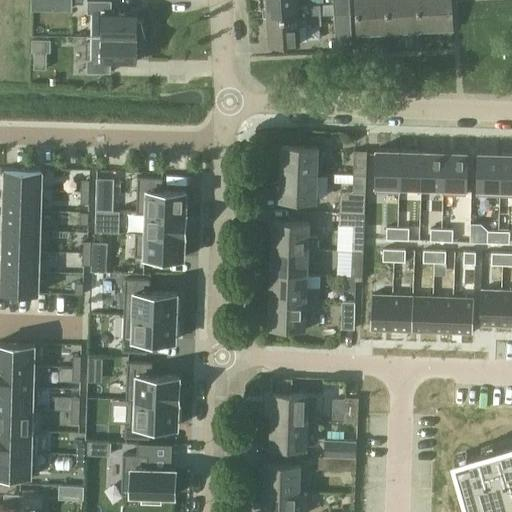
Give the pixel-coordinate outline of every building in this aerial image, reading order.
[(70,0),(29,0),(30,8),(70,9),(70,0)] [(87,34),(87,35),(146,36),(146,35),(145,35),(141,20),(138,20),(138,11),(111,11),(111,0),(87,0),(87,12),(92,12),(92,34),(87,34)] [(265,0),(266,16),(319,13),(319,3),(296,4),(296,0),(265,0)] [(332,0),(334,13),(350,12),(349,0),(332,0)] [(387,32),(385,0),(353,0),(356,33),(387,32)] [(417,0),(385,0),(387,32),(419,30),(417,0)] [(449,0),(417,0),(419,30),(451,28),(449,0)] [(350,12),(334,13),(335,38),(352,38),(350,12)] [(319,13),(266,16),(268,41),(298,39),(298,24),(320,23),(319,13)] [(146,36),(87,35),(87,36),(92,36),(91,58),(87,58),(87,71),(111,72),(111,60),(137,60),(137,51),(140,52),(145,36),(146,36)] [(43,65),(45,38),(31,38),(30,64),(43,65)] [(281,144),(280,171),(315,172),(316,145),(281,144)] [(0,147),(0,163),(9,163),(8,147),(0,147)] [(375,185),(399,186),(400,148),(377,148),(375,185)] [(399,186),(421,186),(422,149),(400,148),(399,186)] [(354,174),(366,175),(367,149),(355,149),(354,174)] [(444,150),(422,149),(421,186),(443,187),(444,150)] [(468,150),(444,150),(443,187),(467,188),(468,150)] [(476,188),(500,189),(501,151),(477,151),(476,188)] [(500,189),(511,189),(511,151),(501,151),(500,189)] [(5,167),(4,188),(41,189),(42,168),(5,167)] [(315,172),(280,171),(279,197),(314,198),(315,172)] [(340,191),(339,211),(365,212),(365,211),(366,175),(354,174),(353,191),(340,191)] [(138,176),(136,211),(185,213),(186,190),(162,189),(163,177),(138,176)] [(81,178),(81,190),(89,191),(90,178),(81,178)] [(4,188),(4,208),(41,209),(41,189),(4,188)] [(81,190),(81,202),(89,203),(89,191),(81,190)] [(97,198),(96,210),(106,210),(107,198),(97,198)] [(4,208),(3,229),(40,230),(41,209),(4,208)] [(96,210),(96,222),(106,222),(106,210),(96,210)] [(81,211),(80,223),(88,224),(89,211),(81,211)] [(136,232),(185,234),(186,213),(185,213),(136,211),(136,212),(146,212),(145,232),(136,232)] [(353,225),(353,242),(364,243),(364,241),(365,212),(339,211),(339,224),(353,225)] [(272,221),(271,247),(315,249),(315,236),(307,236),(307,222),(272,221)] [(387,227),(386,239),(398,239),(398,227),(387,227)] [(398,227),(398,239),(409,240),(409,227),(398,227)] [(431,228),(430,240),(441,240),(442,228),(431,228)] [(442,228),(441,240),(453,241),(453,229),(442,228)] [(3,229),(3,250),(39,251),(40,230),(3,229)] [(487,230),(487,242),(498,242),(499,230),(487,230)] [(499,230),(498,242),(509,242),(510,231),(499,230)] [(136,232),(135,255),(184,257),(185,234),(136,232)] [(83,240),(83,252),(91,252),(91,240),(83,240)] [(95,241),(94,253),(104,253),(105,241),(95,241)] [(364,243),(353,242),(351,242),(351,265),(363,265),(364,243)] [(315,249),(271,247),(270,274),(306,275),(306,262),(314,262),(315,249)] [(383,247),(383,259),(394,259),(394,247),(383,247)] [(394,247),(394,259),(405,260),(406,248),(394,247)] [(424,249),(423,260),(434,261),(435,249),(424,249)] [(435,249),(434,261),(446,261),(446,249),(435,249)] [(3,250),(2,270),(39,271),(39,251),(3,250)] [(465,250),(464,262),(476,262),(476,250),(465,250)] [(492,251),(491,263),(503,263),(503,251),(492,251)] [(511,251),(503,251),(503,263),(511,263),(511,251)] [(83,252),(82,264),(91,264),(91,252),(83,252)] [(2,270),(1,291),(38,292),(39,271),(2,270)] [(270,274),(269,300),(318,301),(318,286),(305,286),(306,275),(270,274)] [(125,277),(124,314),(176,316),(176,312),(179,312),(179,296),(177,296),(177,292),(150,291),(150,278),(125,277)] [(75,281),(75,294),(83,294),(84,282),(75,281)] [(500,324),(502,289),(481,288),(479,323),(500,324)] [(500,324),(511,324),(511,289),(502,289),(500,324)] [(391,329),(393,294),(371,293),(370,328),(391,329)] [(393,294),(391,329),(412,330),(413,295),(393,294)] [(413,295),(412,330),(432,331),(433,295),(413,295)] [(452,331),(453,296),(433,295),(432,331),(452,331)] [(474,297),(453,296),(452,331),(473,332),(474,297)] [(318,301),(269,300),(268,325),(304,327),(304,326),(312,326),(312,309),(317,309),(318,301)] [(341,328),(354,328),(355,301),(342,301),(341,328)] [(124,314),(122,350),(147,351),(148,339),(175,340),(175,335),(178,335),(178,320),(176,320),(176,316),(124,314)] [(0,341),(0,363),(39,365),(39,364),(34,364),(35,343),(0,341)] [(73,354),(73,366),(81,366),(81,354),(73,354)] [(85,379),(101,379),(101,355),(85,355),(85,379)] [(127,361),(126,398),(178,400),(179,400),(179,375),(152,374),(152,362),(127,361)] [(0,363),(0,385),(38,386),(39,365),(0,363)] [(73,366),(72,379),(81,379),(81,366),(73,366)] [(0,385),(0,406),(42,408),(38,407),(38,386),(0,385)] [(271,419),(307,420),(317,421),(318,394),(272,393),(271,419)] [(358,422),(358,407),(358,397),(345,396),(345,422),(358,422)] [(72,397),(72,409),(80,409),(80,397),(72,397)] [(125,422),(124,436),(149,437),(150,424),(178,425),(178,420),(180,420),(181,404),(178,404),(178,400),(126,398),(126,399),(130,400),(130,422),(125,422)] [(0,406),(0,428),(42,430),(42,408),(0,406)] [(72,409),(71,422),(79,422),(80,409),(72,409)] [(307,420),(271,419),(271,446),(306,447),(307,420)] [(0,428),(0,450),(36,451),(37,431),(42,431),(42,430),(0,428)] [(111,453),(111,439),(86,439),(85,452),(111,453)] [(324,440),(323,456),(355,457),(356,441),(324,440)] [(77,441),(77,452),(85,453),(85,441),(77,441)] [(457,465),(455,465),(468,511),(511,511),(511,444),(466,458),(467,462),(457,465)] [(0,450),(0,473),(36,474),(36,451),(0,450)] [(77,452),(76,465),(85,465),(85,453),(77,452)] [(123,453),(121,493),(142,494),(142,502),(161,502),(161,495),(174,495),(175,468),(147,467),(148,454),(123,453)] [(355,457),(323,456),(318,456),(317,468),(354,470),(355,457)] [(264,463),(263,489),(299,490),(300,465),(264,463)] [(297,511),(299,490),(263,489),(261,511),(297,511)] [(0,511),(38,511),(39,507),(44,507),(44,493),(19,492),(19,505),(0,504),(0,511)]
